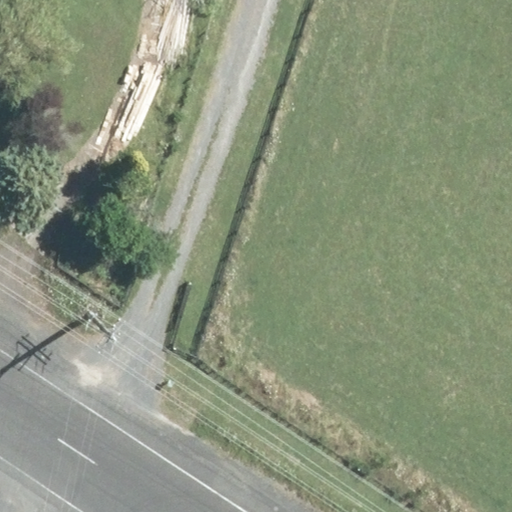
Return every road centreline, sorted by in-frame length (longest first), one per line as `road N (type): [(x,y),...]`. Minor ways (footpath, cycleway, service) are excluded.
road 1 (unknown): [(67,446),(148,246),(230,0)]
road 2 (tertiary): [(167,511),(0,403)]
